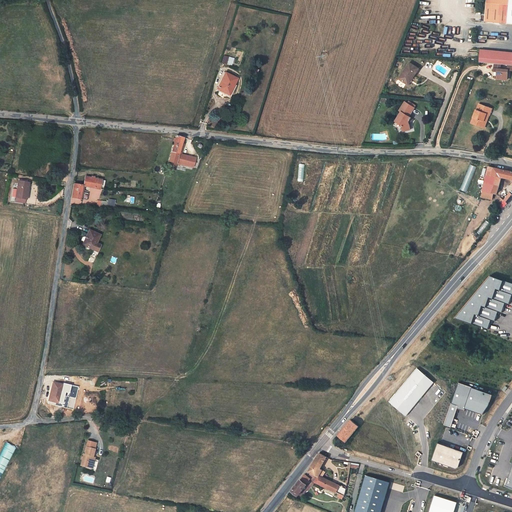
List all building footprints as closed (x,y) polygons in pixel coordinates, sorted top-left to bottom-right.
[(511,0),(486,0),(485,15),(511,17),(511,0)] [(453,35),(454,28),(439,26),(438,33),(453,35)] [(511,48),(477,45),(476,58),(490,60),(505,61),(511,61),(511,48)] [(221,63),(232,66),(234,58),(223,55),(221,63)] [(417,59),(407,75),(416,81),(427,65),(417,59)] [(225,75),(217,89),(223,92),(222,93),(228,96),(236,80),(225,75)] [(458,109),(468,84),(462,82),(453,106),(458,109)] [(409,109),(403,119),(409,123),(409,129),(417,128),(416,122),(414,120),(418,115),(417,114),(422,106),(412,99),(407,108),(409,109)] [(480,120),(489,124),(495,111),(498,112),(500,106),(488,101),(485,107),(484,107),(480,115),(482,116),(480,120)] [(492,125),(498,112),(495,111),(489,124),(492,125)] [(175,143),(172,152),(178,153),(178,152),(180,152),(180,149),(179,148),(180,145),(175,143)] [(511,170),(489,165),(483,193),(493,196),(494,191),(496,192),(499,186),(501,176),(511,178),(511,170)] [(81,179),(79,188),(80,188),(96,190),(98,190),(99,183),(93,182),(93,179),(88,179),(89,181),(81,179)] [(27,184),(17,182),(14,199),(25,201),(27,184)] [(79,188),(70,187),(68,199),(78,201),(78,200),(83,201),(84,192),(79,192),(80,188),(79,188)] [(81,244),(80,246),(90,251),(89,252),(93,254),(97,247),(93,245),(97,236),(86,231),(82,239),(80,238),(79,241),(81,244)] [(511,282),(490,275),(455,318),(488,329),(491,319),(495,321),(498,311),(502,312),(505,303),(510,303),(511,296),(511,282)] [(435,382),(419,368),(389,402),(405,414),(435,382)] [(57,404),(62,390),(57,388),(59,381),(49,378),(43,400),(57,404)] [(494,394),(460,382),(444,424),(450,427),(458,409),(463,411),(465,409),(482,414),(489,407),(494,394)] [(358,426),(351,420),(338,436),(345,442),(358,426)] [(85,464),(92,466),(94,457),(92,457),(94,449),(93,449),(95,443),(87,441),(84,455),(83,455),(80,466),(85,467),(85,464)] [(465,452),(438,444),(432,461),(456,468),(459,466),(465,452)] [(0,477),(13,452),(3,447),(0,453),(0,477)] [(322,449),(311,466),(319,471),(321,473),(324,467),(322,466),(330,453),(322,449)] [(306,470),(294,488),(300,492),(312,474),(306,470)] [(321,473),(319,471),(314,479),(321,483),(325,476),(321,473)] [(346,490),(325,476),(321,483),(343,496),(346,490)] [(380,511),(389,482),(365,476),(354,511),(380,511)] [(453,511),(456,503),(434,496),(428,511),(453,511)]
